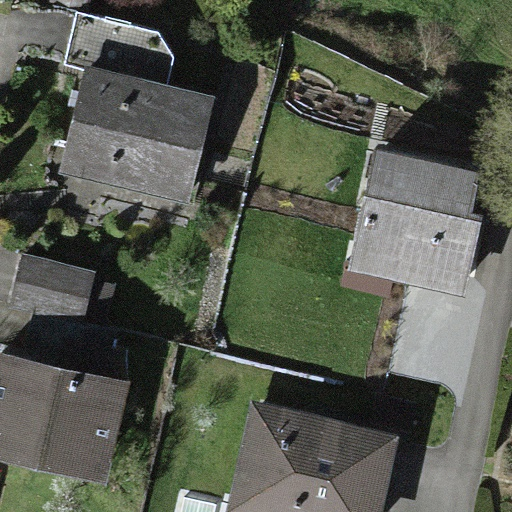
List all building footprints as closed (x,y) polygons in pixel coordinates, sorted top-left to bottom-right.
[(218,91),(91,62),(68,164),(195,193),(218,91)] [(487,168),(387,145),(361,260),(461,283),(487,168)] [(92,268),(29,254),(18,302),(81,317),(92,268)] [(125,370),(3,343),(0,356),(0,443),(103,467),(125,370)] [(386,511),(404,437),(257,404),(235,500),(286,511),(386,511)]
